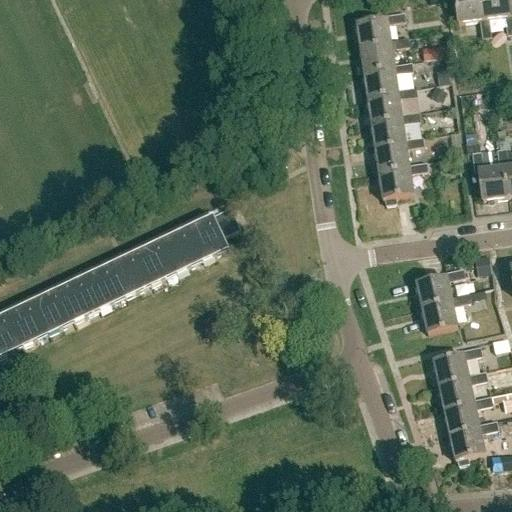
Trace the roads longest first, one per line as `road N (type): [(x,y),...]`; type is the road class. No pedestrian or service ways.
road 1 (residential): [(358,362),(0,491)]
road 2 (residential): [(332,262),(295,0)]
road 3 (residential): [(332,262),(511,238)]
road 4 (residential): [(422,511),(404,488),(358,362)]
